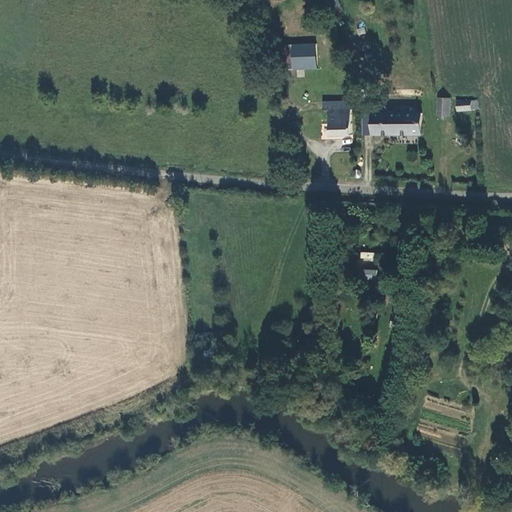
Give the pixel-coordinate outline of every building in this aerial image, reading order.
[(326,0),(330,10),(339,7),(336,0),(326,0)] [(315,13),(313,2),(288,5),(291,28),(303,26),(302,14),(315,13)] [(318,68),(316,44),(291,46),(284,46),(286,70),(318,68)] [(451,112),(451,98),(438,98),(438,112),(451,112)] [(325,109),(331,109),(336,109),(336,101),(325,101),(325,109)] [(352,135),(352,109),(348,109),(347,109),(347,101),(336,101),(336,109),(331,109),(331,135),(352,135)] [(459,112),(479,112),(478,103),(458,103),(459,112)] [(423,135),(423,114),(373,114),(375,135),(423,135)] [(445,239),(434,237),(432,246),(444,248),(445,239)] [(361,250),(360,257),(379,259),(379,252),(361,250)] [(376,282),(377,270),(361,269),(360,282),(376,282)] [(214,357),(214,333),(203,332),(202,356),(214,357)] [(311,352),(310,343),(289,346),(290,355),(311,352)] [(450,398),(453,385),(426,380),(424,393),(450,398)]
